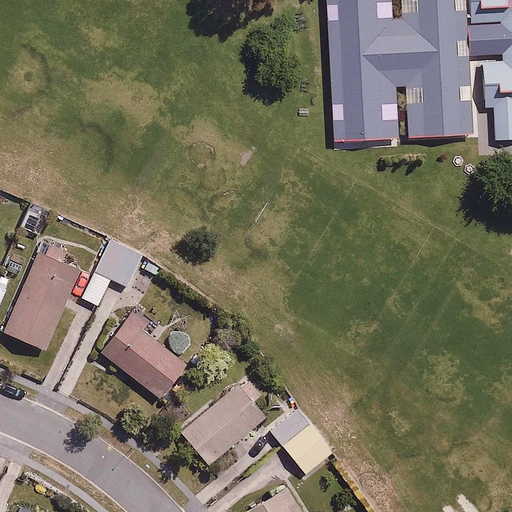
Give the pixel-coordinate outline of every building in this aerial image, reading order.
[(471,71),(473,116),(480,116),(482,148),(510,147),(508,115),(511,114),(511,0),(459,0),(460,32),(488,31),(490,70),(471,71)] [(146,256),(112,240),(85,298),(98,304),(111,277),(132,287),(146,256)] [(82,270),(37,250),(2,328),(47,349),(82,270)] [(0,305),(13,279),(1,273),(0,274),(0,305)] [(156,325),(135,309),(103,351),(161,396),(187,363),(149,334),(156,325)] [(209,463),(267,415),(254,399),(259,395),(245,379),(183,431),(209,463)] [(296,404),(268,427),(307,473),(335,450),(296,404)] [(304,511),(291,487),(246,511),(304,511)]
